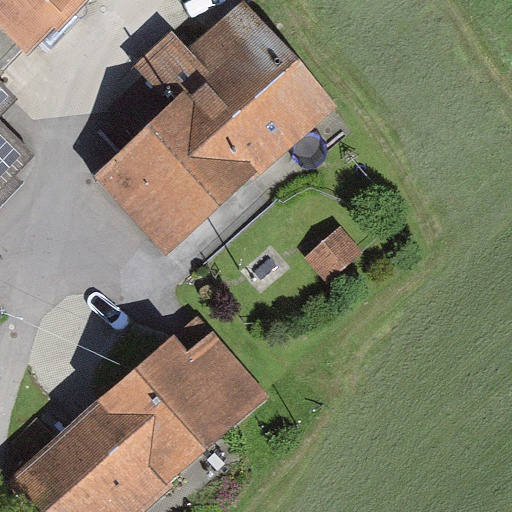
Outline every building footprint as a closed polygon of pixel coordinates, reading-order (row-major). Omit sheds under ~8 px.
[(0,0),(0,9),(39,45),(80,0),(0,0)] [(171,95),(74,177),(155,273),(343,115),(250,4),(189,55),(170,31),(139,57),(171,95)] [(0,87),(0,188),(33,155),(1,125),(15,102),(0,87)] [(333,282),(367,253),(346,228),(311,256),(333,282)] [(178,333),(10,482),(37,511),(152,511),(280,399),(217,329),(204,349),(178,333)]
